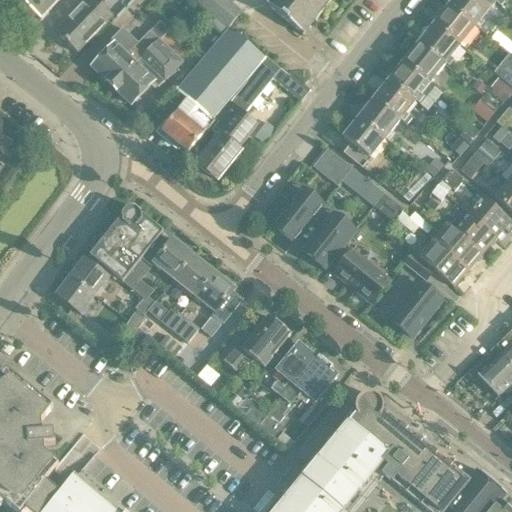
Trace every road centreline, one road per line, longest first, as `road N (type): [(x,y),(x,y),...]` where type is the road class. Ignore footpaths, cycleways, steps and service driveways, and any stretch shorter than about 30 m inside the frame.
road 1 (residential): [(218,231),(403,0)]
road 2 (tertiary): [(218,231),(424,397)]
road 3 (residential): [(237,511),(265,476),(164,396),(107,391)]
road 4 (tertiary): [(0,304),(108,162)]
road 5 (residential): [(511,268),(486,296),(485,334),(424,397)]
road 6 (residential): [(100,390),(115,452),(187,511)]
road 7 (tertiary): [(108,162),(76,116),(0,55)]
road 8 (unknown): [(293,470),(376,357)]
road 9 (tertiary): [(108,162),(146,177),(218,231)]
road 10 (residential): [(0,309),(100,390)]
